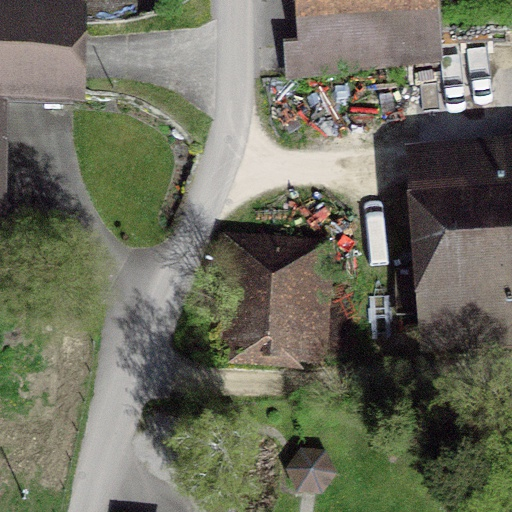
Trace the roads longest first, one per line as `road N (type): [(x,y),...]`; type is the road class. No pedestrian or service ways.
road 1 (residential): [(246,0),(249,151),(98,430),(80,511)]
road 2 (track): [(511,376),(320,394),(121,387)]
